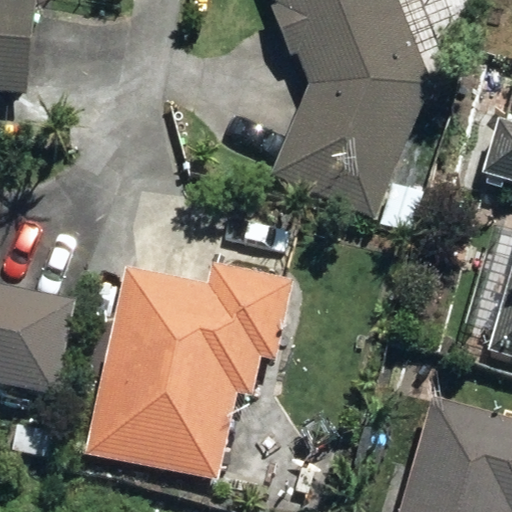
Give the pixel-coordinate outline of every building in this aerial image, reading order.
[(267,181),(366,225),(422,96),(384,0),(267,0),(273,13),(265,16),(285,65),(292,63),(304,95),(267,181)] [(0,101),(18,104),(28,5),(0,1),(0,101)] [(511,264),(484,362),(511,369),(511,140),(490,134),(476,184),(511,194),(511,264)] [(79,459),(212,489),(231,403),(244,406),(253,367),(264,370),(282,291),(204,274),(199,294),(120,276),(79,459)] [(0,391),(45,402),(65,310),(0,295),(0,391)] [(397,511),(511,511),(511,434),(425,411),(397,511)] [(3,453),(44,462),(49,440),(8,431),(3,453)]
